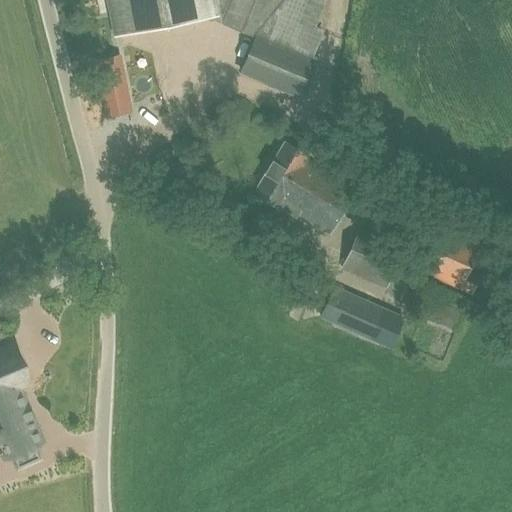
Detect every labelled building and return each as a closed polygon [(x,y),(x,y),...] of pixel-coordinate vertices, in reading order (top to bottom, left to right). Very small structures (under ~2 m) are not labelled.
[(106,0),(114,35),(213,15),(215,20),(250,34),(254,36),(240,71),(296,94),(322,32),(314,29),(320,13),(286,0),(106,0)] [(116,51),(91,57),(104,116),(130,111),(116,51)] [(253,192),(276,206),(290,214),(292,212),(329,234),(356,189),(306,159),(307,156),(284,142),(253,192)] [(480,244),(438,225),(424,256),(360,228),(342,268),(386,287),(392,274),(412,283),(418,271),(471,294),(479,277),(468,271),(480,244)] [(481,262),(474,259),(471,266),(478,269),(481,262)] [(470,298),(422,278),(408,312),(457,331),(470,298)] [(320,316),(390,347),(403,318),(333,287),(320,316)] [(47,357),(0,368),(0,404),(8,402),(22,461),(57,453),(43,394),(55,391),(47,357)]
